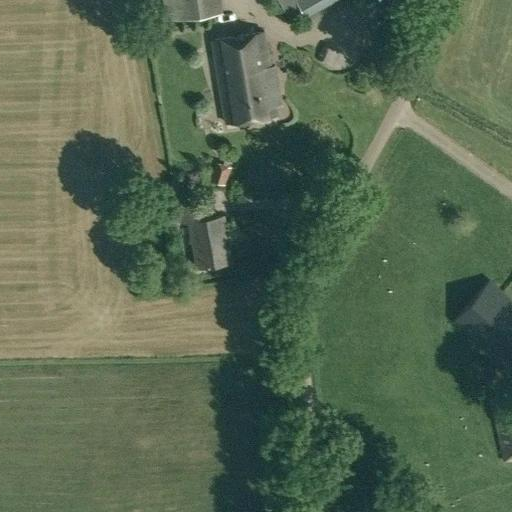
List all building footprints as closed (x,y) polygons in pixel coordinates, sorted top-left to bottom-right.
[(213,0),(164,0),(168,19),(215,11),(213,0)] [(296,0),(307,17),(333,0),(296,0)] [(224,123),(280,113),(278,104),(284,103),(279,74),(273,75),(266,29),(210,39),(224,123)] [(198,266),(232,260),(224,214),(210,217),(207,201),(180,206),(183,223),(190,221),(198,266)] [(511,369),(511,300),(489,280),(455,319),(511,369)] [(503,462),(511,460),(511,393),(488,398),(503,462)]
